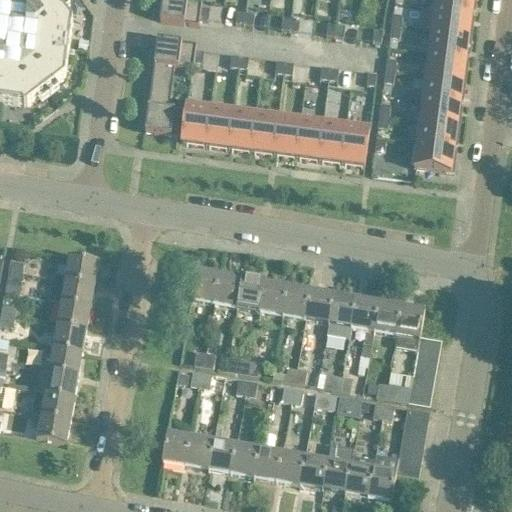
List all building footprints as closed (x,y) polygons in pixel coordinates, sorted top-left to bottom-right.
[(0,0),(0,105),(28,109),(66,80),(73,25),(53,0),(0,0)] [(184,0),(163,0),(160,25),(199,30),(200,23),(201,12),(202,5),(184,2),(184,0)] [(476,8),(476,0),(436,0),(435,13),(472,18),(474,8),(476,8)] [(210,13),(201,12),(200,23),(209,25),(210,13)] [(435,13),(432,36),(472,41),(473,28),(471,28),(472,18),(435,13)] [(244,29),(246,17),(237,16),(236,28),(244,29)] [(253,30),(255,19),(246,17),(244,29),(253,30)] [(401,32),(403,20),(393,19),(391,31),(401,32)] [(290,35),(291,23),(283,22),(281,34),(290,35)] [(299,36),(300,24),(291,23),(290,35),(299,36)] [(335,41),(337,29),(328,28),(326,40),(335,41)] [(344,42),(345,30),(337,29),(335,41),(344,42)] [(400,44),(401,32),(391,31),(390,42),(400,44)] [(381,47),(383,36),(374,34),(373,46),(381,47)] [(429,58),(466,63),(468,53),(470,54),(472,41),(432,36),(429,58)] [(196,49),(157,44),(151,90),(172,93),(175,71),(193,74),(194,67),(196,55),(196,49)] [(204,56),(196,55),(194,67),(203,68),(204,56)] [(426,81),(465,86),(467,73),(465,73),(466,63),(429,58),(426,81)] [(239,73),(240,61),(232,60),(230,72),(239,73)] [(247,74),(249,62),(240,61),(239,73),(247,74)] [(395,77),(397,65),(387,64),(385,75),(395,77)] [(284,79),(285,67),(277,66),(275,78),(284,79)] [(292,80),(294,68),(285,67),(284,79),(292,80)] [(329,85),(330,73),(322,72),(320,84),(329,85)] [(337,86),(339,74),(330,73),(329,85),(337,86)] [(394,89),(395,77),(385,75),(384,87),(394,89)] [(375,91),(377,79),(368,78),(367,90),(375,91)] [(423,103),(460,108),(462,98),(464,99),(465,86),(426,81),(423,103)] [(151,90),(145,137),(182,141),(186,116),(169,114),(172,93),(151,90)] [(420,126),(460,131),(461,119),(459,118),(460,108),(423,103),(420,126)] [(186,109),(186,116),(182,141),(181,147),(206,151),(210,113),(186,109)] [(389,122),(391,110),(381,109),(380,121),(389,122)] [(210,113),(206,151),(228,153),(233,116),(210,113)] [(233,116),(228,153),(251,156),(256,119),(233,116)] [(256,119),(251,156),(274,159),(278,122),(256,119)] [(388,133),(389,122),(380,121),(378,132),(388,133)] [(278,122),(274,159),(296,162),(301,125),(278,122)] [(301,125),(296,162),(319,165),(323,128),(301,125)] [(417,149),(455,154),(456,144),(458,144),(460,131),(420,126),(417,149)] [(323,128),(319,165),(341,168),(346,131),(323,128)] [(346,131),(341,168),(365,171),(370,134),(346,131)] [(385,156),(386,145),(377,143),(375,155),(385,156)] [(417,149),(414,173),(453,178),(455,164),(453,163),(455,154),(417,149)] [(97,290),(101,267),(69,262),(65,284),(97,290)] [(26,268),(11,266),(10,275),(24,278),(26,268)] [(214,310),(220,278),(197,274),(192,306),(214,310)] [(23,287),(24,278),(10,275),(5,299),(20,301),(23,287)] [(237,314),(243,282),(220,278),(214,310),(237,314)] [(260,318),(266,286),(243,282),(237,314),(260,318)] [(93,313),(97,290),(65,284),(61,307),(93,313)] [(283,322),(288,290),(266,286),(260,318),(283,322)] [(305,326),(311,294),(288,290),(283,322),(305,326)] [(328,330),(334,298),(311,294),(305,326),(328,330)] [(351,334),(357,302),(334,298),(328,330),(327,340),(349,344),(351,334)] [(374,339),(379,306),(357,302),(351,334),(374,339)] [(396,343),(402,310),(379,306),(374,339),(396,343)] [(89,336),(93,313),(61,307),(57,330),(89,336)] [(396,343),(395,352),(417,356),(418,353),(420,342),(425,314),(402,310),(396,343)] [(18,313),(3,311),(1,320),(16,323),(18,313)] [(0,330),(14,333),(16,323),(1,320),(0,328),(0,330)] [(85,358),(89,336),(57,330),(53,353),(85,358)] [(440,357),(442,346),(420,342),(418,353),(440,357)] [(81,381),(85,358),(53,353),(49,375),(81,381)] [(438,368),(440,357),(418,353),(417,356),(416,364),(438,368)] [(10,359),(0,356),(0,366),(8,368),(10,359)] [(205,372),(207,358),(198,356),(195,371),(205,372)] [(217,360),(207,358),(205,372),(214,374),(217,360)] [(229,361),(226,376),(240,378),(250,380),(253,366),(243,364),(229,361)] [(436,379),(438,368),(416,364),(414,375),(436,379)] [(262,367),(253,366),(250,380),(260,382),(262,367)] [(296,388),(298,374),(289,372),(287,378),(275,376),(273,384),(296,388)] [(298,374),(296,388),(305,390),(308,375),(298,374)] [(77,404),(81,381),(49,375),(45,398),(77,404)] [(434,390),(436,379),(414,375),(412,386),(434,390)] [(201,393),(204,378),(194,376),(191,391),(201,393)] [(211,395),(213,380),(204,378),(201,393),(211,395)] [(340,396),(342,382),(321,378),(320,378),(317,392),(340,396)] [(354,383),(342,382),(340,396),(351,398),(354,383)] [(246,400),(249,386),(239,384),(237,399),(246,400)] [(256,402),(259,388),(249,386),(246,400),(256,402)] [(432,401),(434,390),(412,386),(412,387),(404,386),(402,396),(432,401)] [(387,404),(389,390),(379,388),(377,403),(387,404)] [(399,391),(389,390),(387,404),(396,406),(399,391)] [(292,408),(295,394),(285,392),(282,407),(292,408)] [(302,410),(304,396),(295,394),(292,408),(302,410)] [(36,396),(32,419),(41,421),(73,426),(77,404),(45,398),(36,396)] [(432,401),(402,396),(400,407),(430,413),(432,401)] [(337,415),(339,401),(330,400),(328,413),(337,415)] [(348,417),(350,404),(350,403),(339,401),(337,415),(348,417)] [(363,406),(361,415),(369,416),(371,408),(363,406)] [(376,408),(373,423),(383,424),(386,410),(376,408)] [(393,426),(395,412),(395,411),(386,410),(383,424),(393,426)] [(430,418),(408,414),(406,425),(428,429),(430,418)] [(69,450),(73,426),(41,421),(37,445),(69,450)] [(426,440),(428,429),(406,425),(404,436),(426,440)] [(185,473),(191,440),(168,436),(162,469),(185,473)] [(424,450),(426,440),(404,436),(402,446),(424,450)] [(208,477),(214,444),(191,440),(185,473),(208,477)] [(231,481),(236,448),(214,444),(208,477),(231,481)] [(422,461),(424,450),(402,446),(400,457),(422,461)] [(254,485),(259,453),(236,448),(231,481),(254,485)] [(328,465),(322,497),(345,501),(352,462),(353,454),(330,450),(328,465)] [(276,489),(282,457),(259,453),(254,485),(276,489)] [(299,493),(305,461),(282,457),(276,489),(299,493)] [(420,472),(422,461),(400,457),(399,464),(398,468),(420,472)] [(391,509),(396,479),(398,468),(399,464),(376,460),(375,465),(368,505),(391,509)] [(322,497),(328,465),(305,461),(299,493),(322,497)] [(368,505),(375,465),(352,462),(345,501),(368,505)] [(419,483),(420,472),(398,468),(396,479),(419,483)]
